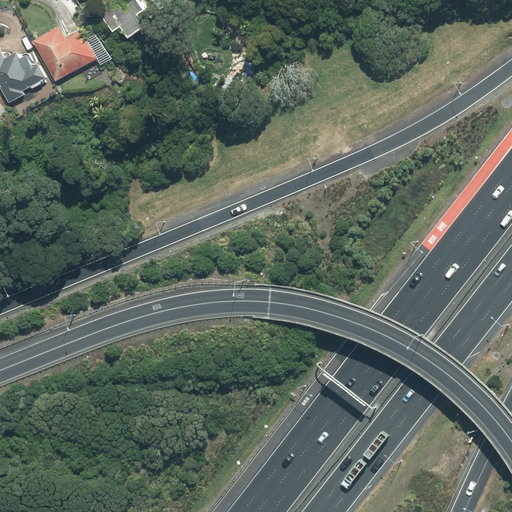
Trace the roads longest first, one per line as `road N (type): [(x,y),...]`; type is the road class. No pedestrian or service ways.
road 1 (motorway): [(0,308),(386,144),(511,66)]
road 2 (motorway): [(0,370),(172,307),(289,303),(397,338),(460,379),(511,433)]
road 3 (motorway): [(272,511),(511,205)]
road 4 (motorway): [(511,263),(315,511)]
road 5 (motorway): [(511,398),(457,511)]
